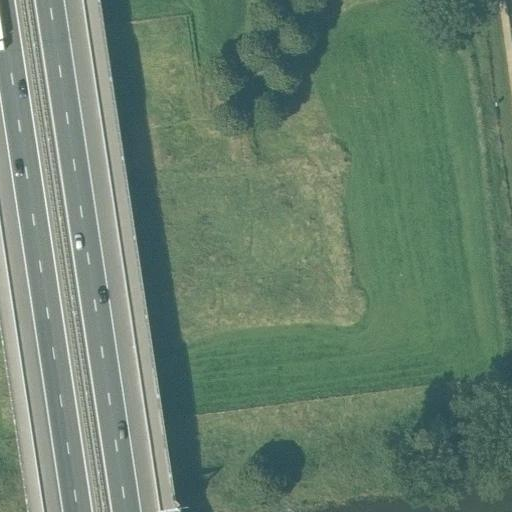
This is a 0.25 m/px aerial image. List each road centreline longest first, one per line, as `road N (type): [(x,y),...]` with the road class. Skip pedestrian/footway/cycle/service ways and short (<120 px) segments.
road 1 (motorway): [(1,0),(78,511)]
road 2 (motorway): [(126,511),(50,0)]
